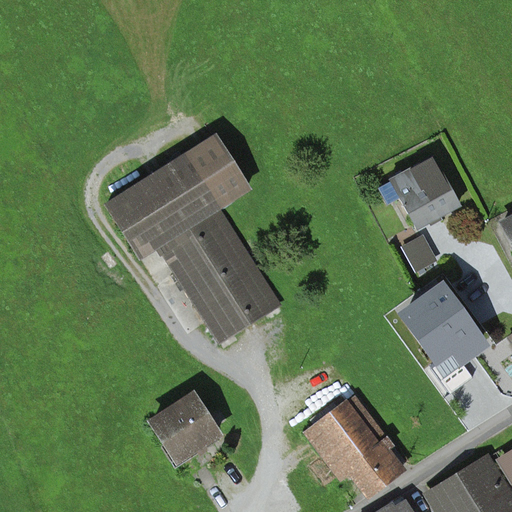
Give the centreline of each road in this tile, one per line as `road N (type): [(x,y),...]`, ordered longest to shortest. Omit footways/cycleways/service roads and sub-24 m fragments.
road 1 (track): [(189,341),(88,199),(84,183),(100,166)]
road 2 (residential): [(361,511),(511,414)]
